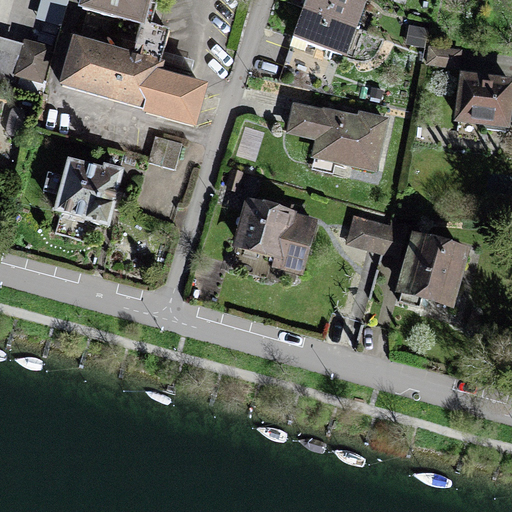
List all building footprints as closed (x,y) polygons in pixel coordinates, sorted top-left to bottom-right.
[(85,0),(80,19),(150,35),(160,0),(85,0)] [(307,0),(301,20),(293,43),(341,59),(360,0),(307,0)] [(28,44),(26,50),(16,81),(47,89),(56,54),(53,53),(60,25),(38,19),(31,44),(28,44)] [(26,50),(0,42),(0,88),(13,92),(16,81),(26,50)] [(64,93),(144,116),(165,81),(168,72),(78,46),(64,93)] [(465,58),(432,54),(430,73),(463,77),(465,58)] [(210,94),(165,81),(144,116),(143,122),(198,138),(210,94)] [(511,85),(463,81),(458,132),(511,136),(511,85)] [(360,124),(297,112),(291,142),(320,147),(316,166),(380,178),(390,125),(361,119),(360,124)] [(186,151),(158,144),(151,169),(180,176),(186,151)] [(109,179),(71,169),(58,220),(62,221),(57,242),(87,249),(92,232),(103,235),(111,237),(126,179),(110,175),(109,179)] [(322,227),(248,208),(232,271),(274,282),(285,280),(306,286),(322,227)] [(401,232),(355,223),(349,253),(395,263),(401,232)] [(472,257),(416,242),(401,301),(456,316),(472,257)]
